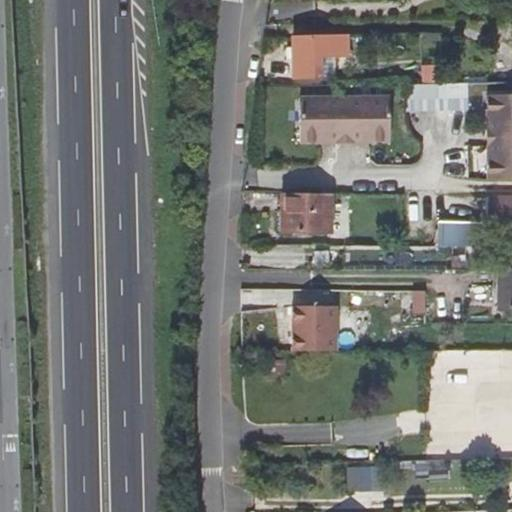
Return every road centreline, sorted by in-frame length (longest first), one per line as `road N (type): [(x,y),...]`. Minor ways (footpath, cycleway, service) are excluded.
road 1 (residential): [(231,0),(205,342),(213,511)]
road 2 (primary): [(127,511),(115,0)]
road 3 (primary): [(73,0),(85,511)]
road 4 (unknown): [(219,177),(511,184)]
